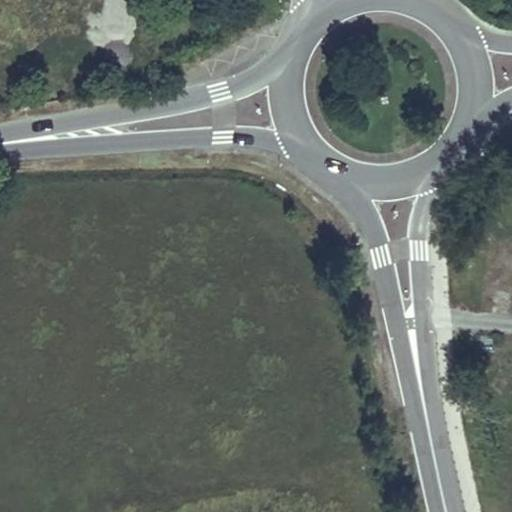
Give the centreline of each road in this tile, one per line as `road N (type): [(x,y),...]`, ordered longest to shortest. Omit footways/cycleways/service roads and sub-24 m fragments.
road 1 (primary): [(0,148),(222,135),(307,153)]
road 2 (primary): [(288,57),(218,93),(0,140)]
road 3 (tertiary): [(419,388),(419,220),(439,163)]
road 4 (tertiary): [(339,176),(381,255),(419,388)]
road 5 (tertiary): [(445,511),(419,388)]
